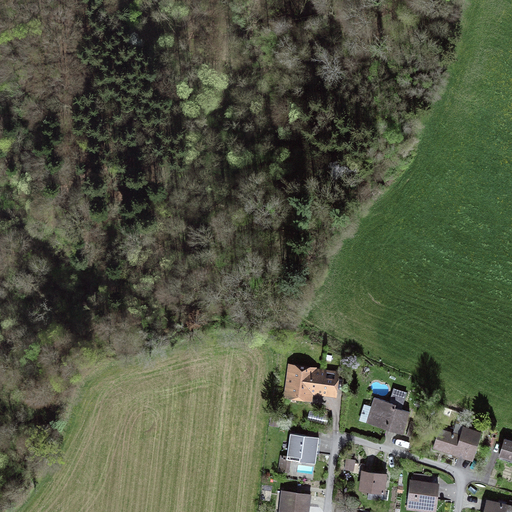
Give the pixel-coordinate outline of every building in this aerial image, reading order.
[(309,389),(333,392),(335,375),(312,371),(312,370),(292,368),(288,393),(308,396),(309,389)] [(386,428),(403,433),(410,411),(401,409),(406,392),(394,389),(390,402),(374,397),(371,407),(376,409),(373,421),(387,425),(386,428)] [(327,424),(329,415),(310,411),(308,420),(327,424)] [(270,424),(278,425),(279,413),(272,412),(270,424)] [(410,423),(407,434),(413,436),(416,424),(410,423)] [(461,436),(439,429),(434,447),(453,453),(452,456),(457,458),(458,454),(472,459),(480,432),(463,427),(461,436)] [(287,458),(315,462),(319,431),(308,430),(308,435),(291,433),(287,458)] [(511,458),(511,441),(504,439),(500,455),(511,458)] [(346,468),(353,469),(354,463),(354,460),(347,459),(346,468)] [(384,474),(364,471),(361,488),(370,489),(368,497),(381,499),(384,474)] [(430,476),(414,474),(413,482),(411,481),(408,507),(422,508),(422,511),(432,511),(434,511),(438,485),(429,484),(430,476)] [(308,511),(310,494),(282,490),(281,493),(283,493),(282,502),(284,503),(282,511),(308,511)] [(511,511),(511,501),(510,501),(509,506),(487,501),(484,511),(511,511)]
